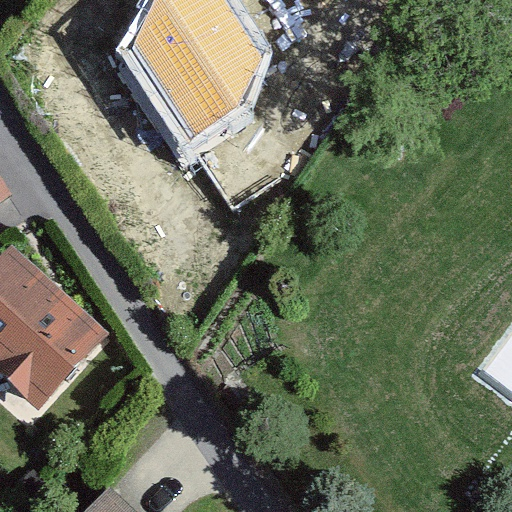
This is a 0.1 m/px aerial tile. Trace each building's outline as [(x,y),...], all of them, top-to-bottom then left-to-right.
[(266,58),(228,0),(155,0),(137,51),(197,144),(244,114),(266,58)] [(511,0),(509,0),(500,13),(511,21),(511,0)] [(0,205),(13,197),(0,174),(0,205)] [(12,254),(0,266),(0,377),(42,417),(109,347),(12,254)] [(138,511),(112,489),(92,511),(138,511)]
